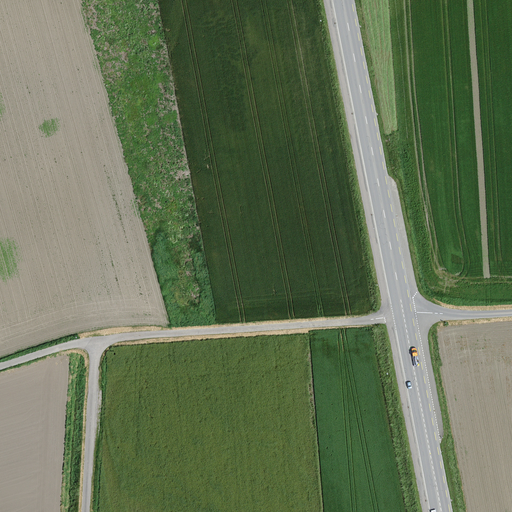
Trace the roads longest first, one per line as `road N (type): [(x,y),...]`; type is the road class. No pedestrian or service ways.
road 1 (primary): [(343,0),(404,313)]
road 2 (unclassified): [(404,313),(96,340)]
road 3 (primary): [(404,313),(442,511)]
road 4 (unclassified): [(96,340),(85,511)]
